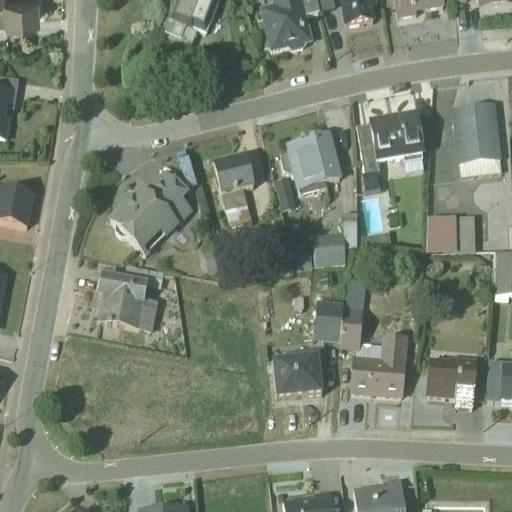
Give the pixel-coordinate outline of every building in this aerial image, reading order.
[(0,0),(0,23),(38,21),(35,0),(0,0)] [(179,0),(176,10),(172,8),(158,43),(188,55),(195,38),(204,42),(220,0),(179,0)] [(318,19),(313,0),(266,0),(270,13),(257,16),(268,58),(269,59),(285,55),(290,57),(300,55),(302,50),(304,50),(298,25),(318,19)] [(313,0),(318,19),(333,15),(328,0),(313,0)] [(373,12),(370,0),(337,0),(343,34),(370,30),(368,13),(373,12)] [(440,15),(437,0),(394,0),(395,5),(392,6),(395,26),(413,23),(413,19),(440,15)] [(475,1),(477,16),(511,12),(510,0),(461,0),(461,2),(475,1)] [(11,92),(0,90),(0,145),(3,146),(11,92)] [(498,182),(491,114),(451,119),(458,186),(498,182)] [(413,124),(355,134),(363,181),(361,181),(364,200),(379,197),(375,173),(401,169),(402,172),(421,168),(413,124)] [(325,143),(282,155),(283,161),(279,162),(284,181),(289,180),(294,200),(337,188),(325,143)] [(212,172),(222,217),(245,212),(243,199),(250,198),(243,165),(212,172)] [(142,201),(139,197),(108,228),(113,233),(112,235),(140,263),(161,243),(164,246),(190,220),(179,209),(185,203),(162,181),(142,201)] [(274,186),(282,216),(294,213),(286,183),(274,186)] [(0,229),(23,235),(31,201),(0,194),(0,229)] [(471,228),(425,228),(425,263),(471,262),(471,228)] [(335,251),(307,253),(309,278),(337,275),(335,251)] [(511,263),(496,263),(493,303),(511,304),(511,263)] [(102,301),(97,329),(149,339),(155,309),(141,307),(147,277),(134,274),(131,288),(100,283),(97,300),(102,301)] [(340,317),(340,312),(315,309),(311,349),(337,351),(340,317)] [(361,319),(340,317),(337,351),(336,357),(357,359),(361,319)] [(352,367),(349,401),(398,405),(403,346),(380,344),(378,369),(352,367)] [(321,402),(318,375),(324,374),(323,356),(283,361),(284,368),(270,369),(274,407),(321,402)] [(426,370),(422,404),(453,407),(452,415),(470,416),(474,369),(446,367),(446,372),(426,370)] [(511,377),(501,377),(498,410),(511,410),(511,377)] [(379,494),(352,496),(353,511),(402,511),(400,487),(379,489),(379,494)] [(312,506),(280,509),(280,511),(328,511),(328,500),(311,502),(312,506)]
